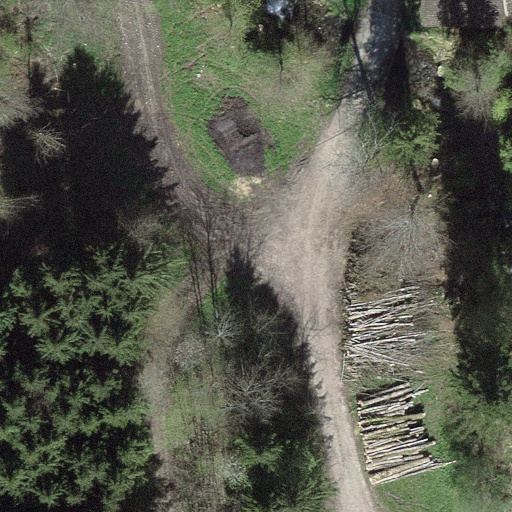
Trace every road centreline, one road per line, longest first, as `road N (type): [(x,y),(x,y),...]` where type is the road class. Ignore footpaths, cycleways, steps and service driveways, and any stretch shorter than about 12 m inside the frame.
road 1 (track): [(358,511),(316,282),(367,0)]
road 2 (track): [(168,511),(162,488),(195,306),(334,186)]
